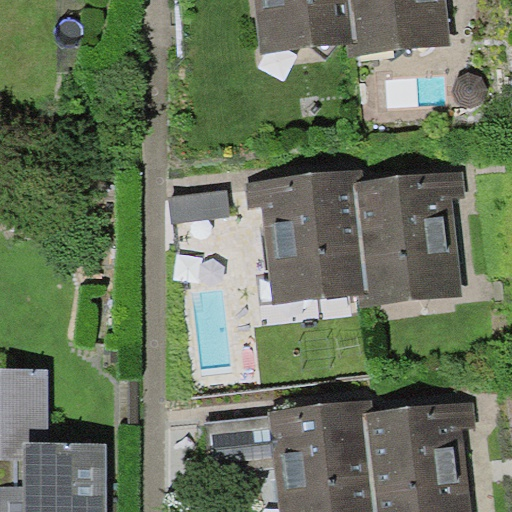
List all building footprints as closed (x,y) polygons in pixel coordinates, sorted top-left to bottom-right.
[(353,0),(261,0),(262,10),(309,48),(318,36),(357,32),(353,0)] [(353,0),(357,32),(358,43),(396,38),(410,49),(448,2),(447,0),(353,0)] [(353,187),(352,175),(250,186),(252,207),(263,206),(268,255),(315,292),(323,282),(363,277),(353,187)] [(461,175),(353,187),(363,277),(364,289),(403,285),(416,295),(454,248),(448,196),(463,195),(461,175)] [(361,419),(360,407),(257,419),(260,440),(271,439),(276,488),(306,511),(346,511),(371,509),(361,419)] [(468,407),(361,419),(371,509),(371,511),(435,511),(461,480),(455,428),(470,426),(468,407)] [(104,511),(105,446),(11,446),(11,496),(0,496),(0,511),(104,511)]
